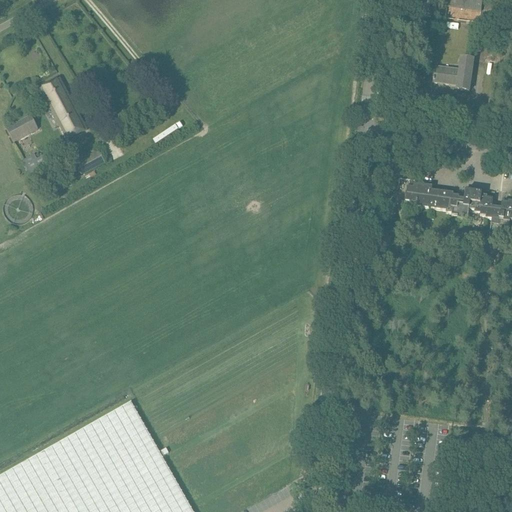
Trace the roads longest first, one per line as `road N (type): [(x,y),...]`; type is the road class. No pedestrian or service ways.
road 1 (unclassified): [(309,511),(361,132)]
road 2 (unclassified): [(511,152),(361,132)]
road 3 (unclassified): [(361,132),(380,0)]
